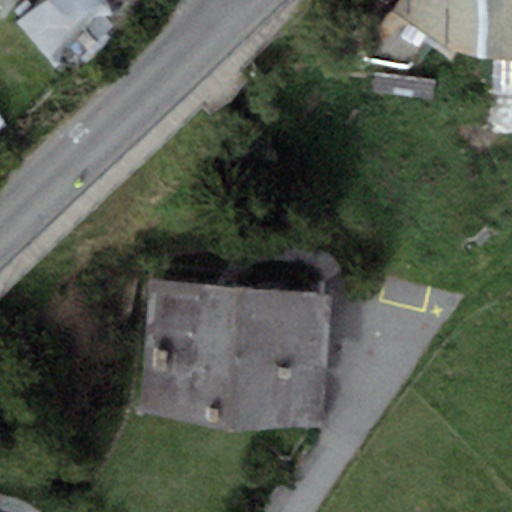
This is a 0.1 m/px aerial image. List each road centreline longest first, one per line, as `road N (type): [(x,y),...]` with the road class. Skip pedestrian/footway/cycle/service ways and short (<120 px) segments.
road 1 (tertiary): [(0,229),(242,0)]
road 2 (residential): [(285,511),(421,315)]
